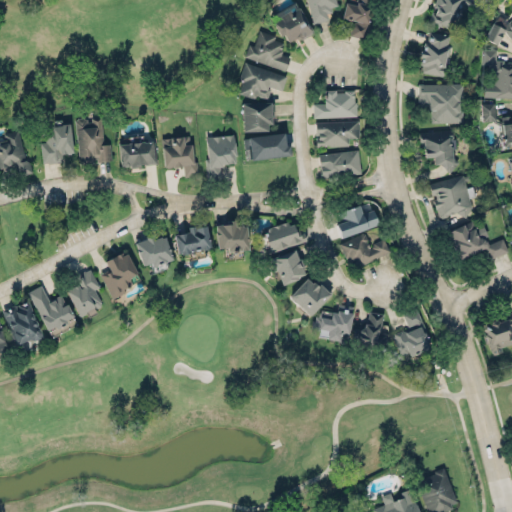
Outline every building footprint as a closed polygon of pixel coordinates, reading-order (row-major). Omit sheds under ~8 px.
[(334,0),(304,0),(311,24),(326,20),(324,13),(330,12),(329,7),(336,5),(334,0)] [(349,35),(352,20),(341,18),(344,1),(354,4),(355,0),(371,0),(363,39),(349,35)] [(434,0),(428,22),(451,28),(458,0),(434,0)] [(287,42),(294,39),(300,40),(301,38),(312,32),(298,6),(288,11),(291,17),(289,18),(286,12),(278,17),(279,20),(272,23),(279,36),(283,34),(287,42)] [(484,39),(497,44),(501,34),(511,38),(511,21),(495,15),(484,39)] [(247,44),(243,57),(284,70),(289,57),(280,54),(284,43),(274,39),(275,35),(259,29),(253,46),(247,44)] [(428,30),(449,34),(447,46),(449,47),(447,56),(445,55),(442,76),(420,72),(421,65),(418,65),(419,57),(422,43),(425,43),(428,30)] [(511,97),(511,61),(495,61),(495,49),(481,48),(480,74),(493,74),(493,84),(483,84),(483,96),(511,97)] [(286,75),(243,62),(238,78),(242,79),(238,92),(265,100),(270,86),(281,90),(286,75)] [(461,83),(417,83),(417,105),(429,105),(429,122),(461,122),(461,83)] [(355,116),(354,89),(323,89),(324,103),(312,103),(312,117),(355,116)] [(240,103),(273,102),(274,117),(271,117),(271,125),(267,126),(267,132),(241,134),(240,103)] [(111,159),(109,143),(103,143),(100,116),(90,117),(91,122),(86,122),(86,118),(84,118),(82,117),(77,117),(76,120),(74,120),(75,129),(76,129),(80,161),(94,160),(93,158),(96,158),(97,161),(111,159)] [(511,144),(511,122),(511,116),(500,116),(501,145),(511,144)] [(314,121),(315,146),(347,145),(347,137),(358,137),(357,120),(314,121)] [(40,142),(45,141),(43,126),(45,126),(46,124),(51,123),(53,125),(61,124),(68,123),(71,151),(65,152),(64,151),(62,151),(61,152),(59,152),(60,160),(42,162),(40,142)] [(422,157),(432,156),(433,168),(456,166),(452,128),(420,132),(422,157)] [(28,173),(19,129),(3,133),(4,139),(0,140),(0,168),(15,165),(17,176),(28,173)] [(248,144),(250,158),(287,155),(285,132),(242,136),(243,145),(248,144)] [(235,162),(232,133),(204,136),(208,179),(221,178),(219,164),(235,162)] [(160,138),(163,167),(182,166),(183,176),(195,175),(190,135),(160,138)] [(116,144),(155,140),(157,164),(137,169),(123,169),(119,167),(118,162),(116,144)] [(317,154),(356,148),(360,173),(319,178),(318,170),(319,169),(317,154)] [(426,182),(462,172),(471,205),(465,217),(454,212),(441,218),(437,216),(434,209),(430,194),(426,182)] [(339,234),(377,221),(371,201),(333,214),(339,234)] [(442,233),(472,219),(476,227),(479,226),(487,242),(501,237),(506,250),(487,258),(481,247),(455,260),(442,233)] [(215,224),(230,223),(230,220),(234,220),(235,225),(245,224),(248,248),(242,249),(242,256),(226,257),(225,246),(217,247),(215,224)] [(262,229),(266,246),(265,248),(266,251),(269,252),(305,241),(304,237),(300,239),(299,236),(296,237),(290,221),(262,229)] [(174,237),(178,255),(180,254),(181,256),(188,254),(188,252),(192,251),(192,253),(197,252),(196,250),(201,249),(201,250),(207,249),(207,248),(209,247),(204,226),(194,229),(195,231),(193,231),(192,227),(187,228),(188,233),(174,237)] [(383,239),(368,245),(363,232),(339,242),(349,268),(389,252),(383,239)] [(164,235),(153,239),(151,235),(133,242),(142,265),(149,262),(151,267),(173,260),(164,235)] [(279,284),(304,275),(295,248),(270,258),(279,284)] [(100,273),(112,297),(123,291),(121,287),(139,278),(126,252),(120,255),(118,252),(104,260),(109,269),(100,273)] [(80,317),(103,305),(94,289),(99,286),(88,268),(73,276),(77,283),(65,290),(80,317)] [(288,296),(309,315),(328,295),(307,275),(288,296)] [(27,292),(46,329),(48,330),(51,336),(76,323),(72,317),(73,316),(59,292),(47,298),(40,284),(27,292)] [(1,310),(15,345),(41,335),(26,300),(1,310)] [(352,305),(347,334),(311,326),(312,320),(314,320),(315,315),(317,316),(318,309),(335,312),(337,303),(352,305)] [(390,333),(399,354),(401,353),(403,354),(407,352),(409,356),(428,348),(426,342),(429,341),(415,306),(400,312),(406,326),(390,333)] [(382,313),(367,310),(363,330),(352,328),(350,342),(385,348),(387,334),(379,332),(382,313)] [(511,310),(511,342),(499,346),(500,351),(492,354),(486,343),(485,343),(477,322),(511,310)] [(428,511),(415,478),(434,471),(433,468),(443,464),(456,499),(449,501),(451,505),(441,509),(442,511),(428,511)] [(371,508),(372,511),(419,511),(408,486),(399,490),(400,492),(391,496),(388,489),(380,493),(384,503),(371,508)]
